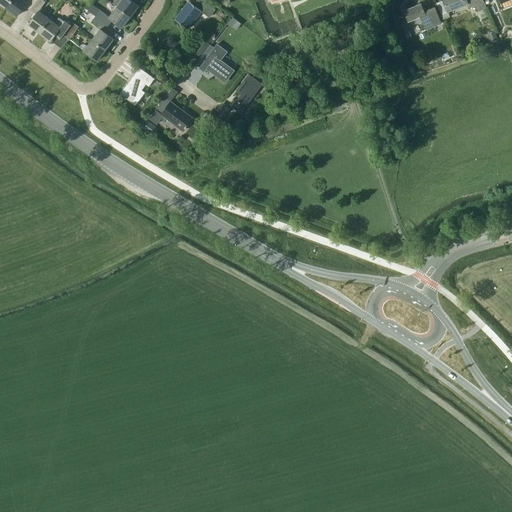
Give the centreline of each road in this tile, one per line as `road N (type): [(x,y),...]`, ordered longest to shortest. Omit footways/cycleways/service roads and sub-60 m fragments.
road 1 (primary): [(271,258),(119,169),(0,81)]
road 2 (primary): [(396,285),(271,258)]
